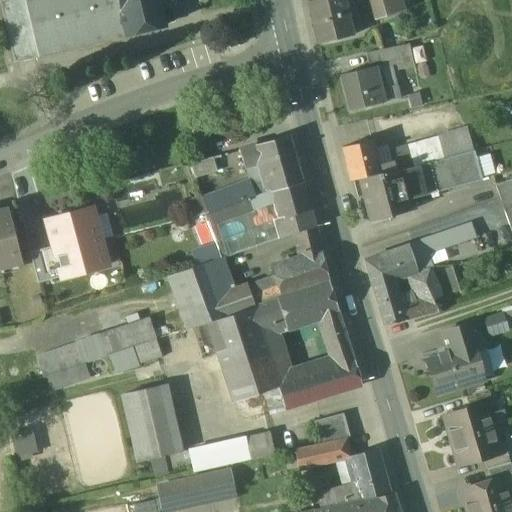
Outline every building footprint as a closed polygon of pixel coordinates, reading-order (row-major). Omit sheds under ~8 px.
[(24,0),(0,0),(0,7),(13,63),(38,57),(24,0)] [(24,0),(38,57),(126,36),(125,35),(116,0),(24,0)] [(116,0),(125,35),(163,26),(159,8),(174,5),(172,0),(116,0)] [(344,0),(316,0),(308,2),(317,44),(353,36),(344,0)] [(403,12),(399,0),(370,0),(376,20),(403,12)] [(409,44),(366,54),(369,69),(374,68),(375,69),(396,65),(397,71),(414,67),(409,44)] [(369,69),(341,76),(350,110),(383,103),(376,75),(375,69),(374,68),(369,69)] [(395,86),(384,89),(381,73),(376,75),(383,103),(398,99),(395,86)] [(467,129),(442,136),(448,158),(473,152),(467,129)] [(289,135),(256,144),(256,145),(239,150),(244,167),(261,162),(266,179),(269,190),(270,193),(303,183),(298,167),(300,166),(298,161),(297,161),(289,135)] [(442,136),(391,150),(395,163),(393,163),(396,173),(448,158),(442,136)] [(371,140),(343,147),(350,181),(358,179),(380,173),(378,167),(374,150),(371,140)] [(391,164),(386,147),(374,150),(378,167),(391,164)] [(473,152),(448,158),(456,187),(481,180),(473,152)] [(190,165),(194,178),(216,171),(212,158),(190,165)] [(396,173),(381,177),(380,173),(358,179),(370,223),(413,211),(410,199),(456,187),(448,158),(396,173)] [(391,164),(378,167),(380,173),(381,177),(396,173),(393,163),(391,164)] [(266,179),(203,199),(207,212),(219,208),(269,190),(266,179)] [(511,180),(495,187),(499,199),(511,194),(511,180)] [(303,183),(270,193),(274,202),(280,219),(296,213),(300,232),(316,228),(311,209),(303,183)] [(269,190),(219,208),(224,220),(274,202),(270,193),(269,190)] [(511,194),(499,199),(504,212),(511,209),(511,194)] [(207,212),(202,215),(215,243),(220,260),(295,233),(300,232),(296,213),(280,219),(274,202),(224,220),(219,208),(207,212)] [(422,225),(426,235),(473,218),(478,232),(489,229),(480,204),(422,225)] [(61,279),(109,267),(94,209),(47,221),(53,247),(61,279)] [(6,211),(0,212),(0,266),(19,262),(6,211)] [(471,222),(419,240),(423,255),(476,237),(471,222)] [(318,241),(316,228),(300,232),(295,233),(301,261),(272,270),(275,279),(280,295),(328,279),(318,241)] [(197,268),(220,260),(215,243),(191,251),(197,268)] [(416,271),(406,245),(378,255),(388,281),(393,279),(408,275),(416,272),(416,271)] [(61,279),(53,247),(30,253),(38,285),(61,279)] [(393,279),(388,281),(378,255),(364,260),(383,326),(399,322),(396,312),(394,298),(399,297),(393,279)] [(457,266),(446,269),(454,291),(465,288),(457,266)] [(203,269),(171,280),(175,293),(189,329),(222,318),(215,300),(203,269)] [(429,269),(416,271),(416,272),(408,275),(421,303),(432,300),(431,295),(440,291),(429,269)] [(275,279),(215,300),(222,318),(280,295),(275,279)] [(328,282),(277,300),(287,328),(319,317),(337,311),(328,282)] [(175,293),(161,298),(174,334),(189,329),(175,293)] [(277,300),(252,308),(253,309),(254,309),(263,336),(287,328),(277,300)] [(421,303),(396,312),(399,322),(436,312),(432,300),(421,303)] [(253,309),(208,323),(234,402),(277,387),(279,387),(277,382),(278,381),(276,375),(263,336),(254,309),(253,309)] [(486,316),(492,335),(511,329),(505,310),(486,316)] [(332,357),(276,375),(278,381),(277,382),(279,387),(277,387),(281,399),(285,409),(314,400),(361,385),(337,311),(319,317),(332,357)] [(474,324),(449,332),(454,350),(468,346),(479,342),(474,324)] [(132,326),(110,333),(114,347),(136,339),(132,326)] [(454,350),(427,358),(437,393),(479,381),(468,346),(454,350)] [(166,386),(124,395),(139,462),(163,457),(181,453),(166,386)] [(277,387),(265,392),(269,403),(281,399),(277,387)] [(488,390),(465,396),(469,410),(486,405),(492,403),(488,390)] [(469,410),(444,417),(451,441),(492,429),(486,405),(469,410)] [(343,413),(314,421),(321,443),(351,437),(343,413)] [(492,429),(451,441),(458,467),(484,460),(500,455),(492,429)] [(249,437),(189,451),(191,462),(194,472),(268,455),(269,457),(274,456),(269,433),(249,437)] [(56,438),(25,445),(30,468),(61,462),(56,438)] [(345,440),(294,452),(298,469),(348,457),(349,457),(345,440)] [(349,457),(348,457),(355,484),(360,499),(388,491),(377,449),(349,457)] [(181,453),(163,457),(165,468),(191,462),(189,451),(181,453)] [(500,455),(484,460),(487,470),(510,463),(507,453),(500,455)] [(510,463),(487,470),(491,481),(503,478),(511,475),(511,469),(510,463)] [(230,472),(157,488),(162,511),(173,511),(236,498),(230,472)] [(491,481),(461,490),(467,511),(477,511),(510,503),(503,478),(491,481)] [(355,484),(316,495),(320,510),(332,507),(333,507),(360,499),(355,484)] [(398,511),(392,493),(373,499),(374,501),(333,510),(333,511),(398,511)] [(511,511),(511,509),(510,503),(477,511),(511,511)]
